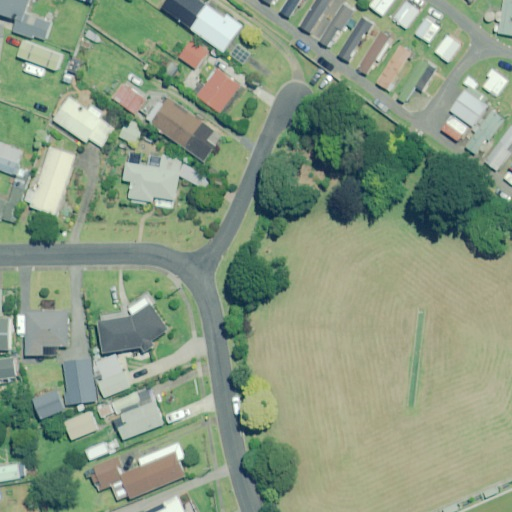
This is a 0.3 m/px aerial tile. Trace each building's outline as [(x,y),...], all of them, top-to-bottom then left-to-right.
[(31,0),(0,0),(0,12),(17,18),(13,29),(47,40),(53,21),(27,12),(31,0)] [(226,17),(202,0),(167,0),(163,6),(225,52),(244,26),(228,15),(226,17)] [(302,0),(286,0),(280,10),(290,17),(302,0)] [(333,0),(313,0),(298,25),(311,34),(333,0)] [(395,0),(384,0),(378,8),(385,13),(395,0)] [(511,0),(504,0),(500,33),(511,34),(511,0)] [(340,2),(317,39),(332,49),(356,12),(340,2)] [(420,11),(407,2),(395,18),(408,27),(420,11)] [(373,23),(362,16),(339,54),(350,61),(373,23)] [(430,43),(441,28),(434,23),(436,21),(429,16),(417,33),(430,43)] [(395,39),(380,30),(357,66),(370,74),(379,60),(381,61),(395,39)] [(450,61),(460,48),(454,44),(456,41),(449,35),(436,51),(450,61)] [(210,51),(192,39),(179,57),(197,69),(210,51)] [(63,54),(24,40),(19,54),(58,69),(63,54)] [(412,53),(401,46),(378,82),(389,89),(412,53)] [(418,86),(426,91),(439,69),(427,62),(425,65),(417,60),(398,92),(410,99),(418,86)] [(241,85),(218,69),(199,95),(222,112),(241,85)] [(509,81),(494,69),(488,75),(491,78),(484,86),(497,96),(509,81)] [(480,82),(468,76),(464,83),(477,89),(480,82)] [(147,99),(123,84),(114,98),(138,114),(147,99)] [(488,106),(466,90),(451,110),(474,126),(488,106)] [(85,105),(70,95),(55,119),(88,141),(90,138),(104,146),(116,128),(101,118),(104,113),(92,105),(87,112),(82,109),(85,105)] [(169,99),(166,104),(160,101),(148,119),(207,160),(224,136),(169,99)] [(505,120),(493,111),(467,147),(477,154),(488,138),(491,140),(505,120)] [(143,129),(128,121),(120,136),(136,144),(143,129)] [(511,152),(511,126),(498,144),(495,142),(483,157),(499,170),(511,152)] [(23,151),(0,142),(0,168),(15,174),(23,151)] [(78,155),(52,146),(36,192),(30,190),(25,204),(57,215),(78,155)] [(129,197),(174,209),(184,159),(155,153),(152,166),(142,164),(145,154),(131,150),(123,178),(134,181),(129,197)] [(216,180),(187,164),(181,175),(210,191),(216,180)] [(0,219),(15,224),(26,187),(13,183),(8,202),(0,199),(0,219)] [(145,346),(148,353),(160,347),(157,341),(173,331),(154,303),(135,316),(99,322),(104,353),(145,346)] [(69,346),(69,311),(23,312),(23,334),(26,334),(27,355),(44,355),(44,351),(61,350),(61,346),(69,346)] [(0,349),(11,349),(12,318),(0,317),(0,349)] [(131,387),(118,355),(97,363),(100,370),(96,372),(106,397),(131,387)] [(0,378),(17,377),(16,357),(0,358),(0,378)] [(98,400),(91,358),(65,362),(71,404),(98,400)] [(166,424),(152,387),(112,402),(125,439),(166,424)] [(99,430),(92,412),(66,422),(73,439),(99,430)] [(118,501),(132,496),(133,498),(188,476),(181,459),(186,457),(181,442),(140,459),(143,466),(126,473),(120,458),(93,468),(102,491),(112,487),(118,501)] [(0,480),(37,476),(35,462),(0,466),(0,480)] [(497,485),(483,491),(486,499),(500,494),(497,485)] [(179,495),(166,502),(147,511),(187,511),(181,499),(179,495)]
